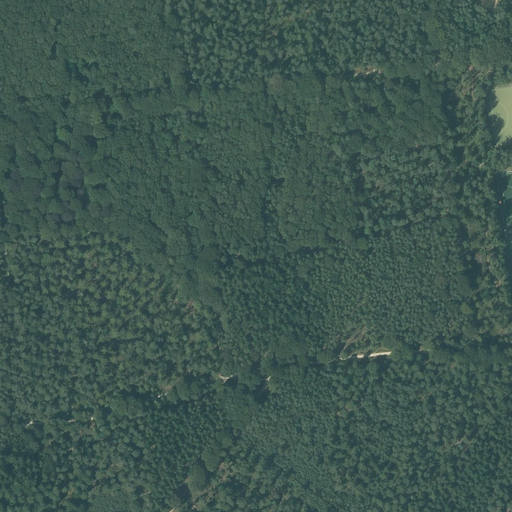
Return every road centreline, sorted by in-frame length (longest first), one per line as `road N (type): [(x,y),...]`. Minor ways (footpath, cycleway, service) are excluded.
road 1 (track): [(474,358),(410,352),(290,364),(105,414),(0,427)]
road 2 (track): [(0,127),(187,99),(222,377)]
road 3 (track): [(425,0),(474,358)]
road 4 (track): [(173,0),(187,99),(434,65)]
road 5 (track): [(25,424),(0,242)]
road 6 (track): [(279,366),(170,511)]
